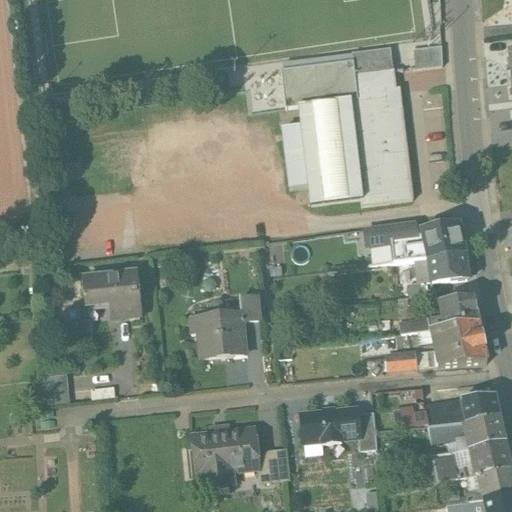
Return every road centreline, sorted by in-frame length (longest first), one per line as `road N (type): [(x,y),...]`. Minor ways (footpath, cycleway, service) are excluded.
road 1 (residential): [(505,371),(85,414)]
road 2 (residential): [(466,0),(479,205),(505,371)]
